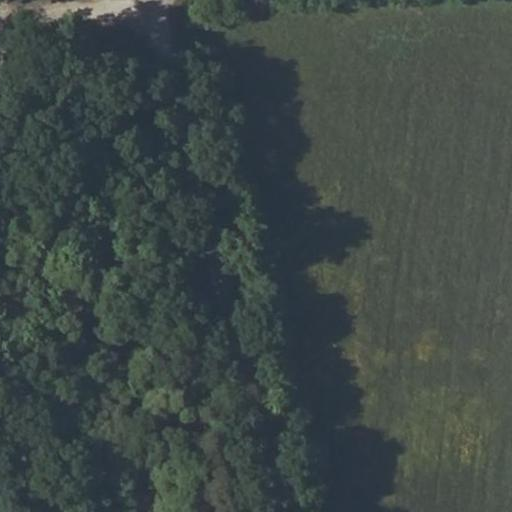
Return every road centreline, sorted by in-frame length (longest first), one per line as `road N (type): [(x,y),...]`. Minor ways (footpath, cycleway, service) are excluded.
road 1 (unclassified): [(277,511),(152,0)]
road 2 (track): [(133,0),(0,10)]
